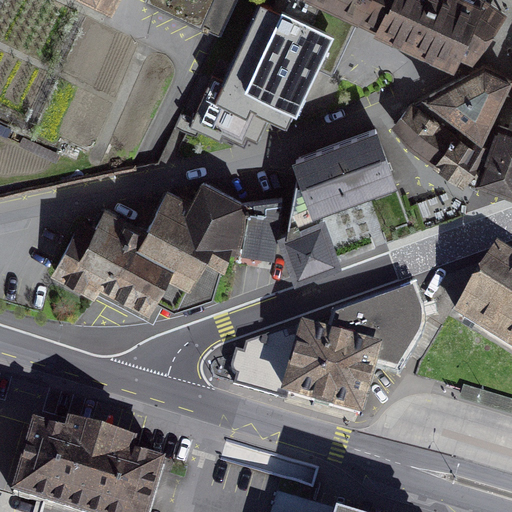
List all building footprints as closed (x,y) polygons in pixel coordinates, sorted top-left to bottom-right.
[(93,0),(113,9),(117,0),(93,0)] [(147,0),(220,35),(236,0),(147,0)] [(330,0),(284,0),(282,7),(267,0),(259,0),(216,94),(207,90),(190,121),(221,136),(224,130),(242,139),(246,132),(258,137),(269,112),(286,120),(313,63),(334,72),(360,13),(330,0)] [(330,0),(360,13),(374,20),(382,0),(330,0)] [(382,0),(374,20),(454,60),(459,49),(481,0),(382,0)] [(499,0),(481,0),(459,49),(472,54),(507,6),(499,0)] [(511,77),(511,71),(485,58),(412,98),(392,122),(411,145),(464,183),(487,143),(475,134),(472,139),(458,129),(463,122),(482,137),(511,77)] [(487,143),(474,177),(511,192),(511,123),(496,118),(487,143)] [(287,225),(278,228),(295,276),(343,257),(325,211),(318,213),(316,207),(398,177),(377,121),(292,151),(302,178),(295,180),(287,225)] [(246,197),(202,174),(191,195),(168,184),(146,224),(105,202),(92,225),(77,217),(50,272),(94,294),(95,291),(153,321),(163,303),(174,309),(212,298),(230,245),(274,254),(281,194),(246,200),(246,197)] [(511,249),(497,240),(453,314),(511,349),(511,249)] [(336,313),(331,329),(383,344),(378,364),(398,370),(418,335),(421,326),(422,318),(420,309),(413,286),(336,313)] [(383,344),(331,329),(302,320),(298,334),(281,394),(362,417),(378,364),(383,344)] [(280,397),(281,394),(298,334),(292,336),(289,328),(247,344),(245,351),(236,348),(231,365),(232,370),(234,373),(236,374),(234,384),(280,397)] [(511,395),(466,382),(462,396),(511,411),(511,395)] [(33,417),(9,498),(59,511),(148,511),(165,458),(134,449),(138,438),(67,417),(65,427),(33,417)] [(0,511),(59,511),(9,498),(0,495),(0,511)]
